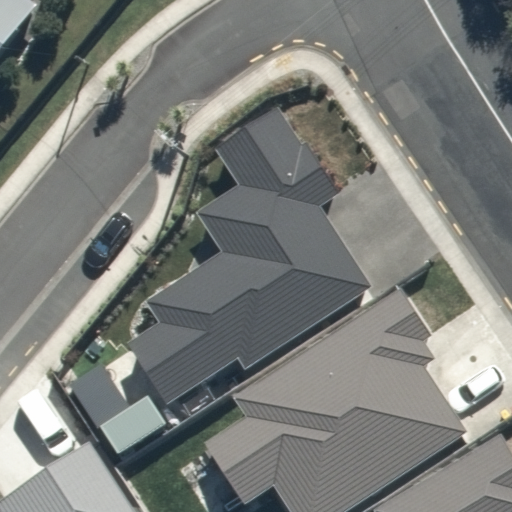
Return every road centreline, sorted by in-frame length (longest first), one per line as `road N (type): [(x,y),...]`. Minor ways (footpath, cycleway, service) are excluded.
road 1 (residential): [(0,277),(152,98),(259,19),(312,0)]
road 2 (residential): [(511,143),(426,0)]
